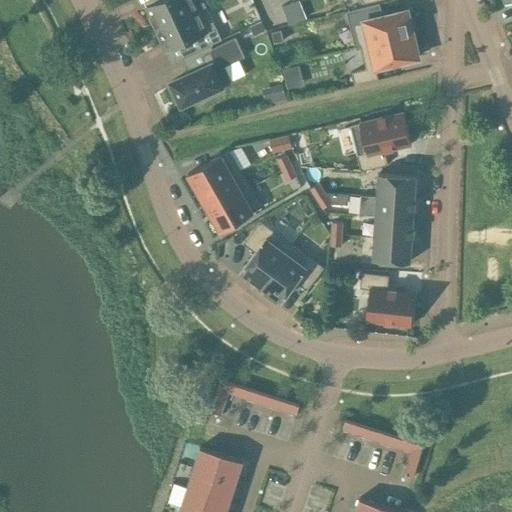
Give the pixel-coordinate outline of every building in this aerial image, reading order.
[(160,0),(147,6),(157,28),(206,6),(203,0),(160,0)] [(297,2),(284,7),(290,22),(303,18),(297,2)] [(380,4),(347,12),(349,24),(356,22),(361,46),(413,33),(408,10),(382,16),(380,4)] [(193,53),(222,39),(206,6),(157,28),(168,50),(187,41),(193,53)] [(272,32),(275,43),(284,40),(281,30),(272,32)] [(367,69),(353,72),(355,84),(379,78),(376,67),(419,57),(413,33),(361,46),(367,69)] [(210,49),(216,61),(216,63),(242,51),(236,37),(210,49)] [(245,56),(242,51),(216,63),(216,61),(172,82),(173,85),(169,87),(176,103),(180,101),(182,104),(202,95),(204,100),(219,92),(217,88),(232,81),(225,66),(245,56)] [(360,123),(350,125),(351,127),(358,155),(361,170),(388,164),(385,150),(412,143),(405,112),(360,123)] [(270,140),(273,151),(292,147),(289,135),(270,140)] [(241,170),(230,150),(188,173),(200,193),(241,170)] [(282,169),(292,165),(287,155),(278,159),(282,169)] [(296,176),(292,165),(282,169),(287,180),(296,176)] [(200,193),(210,211),(251,187),(241,170),(200,193)] [(379,173),(377,196),(415,198),(417,175),(379,173)] [(319,183),(311,188),(317,198),(325,193),(319,183)] [(210,211),(221,231),(262,207),(251,187),(210,211)] [(325,193),(317,198),(323,208),(330,204),(348,205),(349,194),(325,193)] [(361,195),(360,215),(376,216),(414,218),(415,198),(377,196),(361,195)] [(376,216),(375,236),(412,239),(414,218),(376,216)] [(292,244),(260,220),(243,243),(255,252),(242,270),(262,285),(292,244)] [(333,221),(332,233),(342,234),(343,222),(333,221)] [(341,246),(342,234),(332,233),(331,245),(341,246)] [(375,236),(373,259),(411,262),(412,239),(375,236)] [(262,285),(282,300),(296,281),(307,290),(324,267),(292,244),(262,285)] [(360,288),(370,289),(367,319),(412,324),(415,292),(387,289),(389,275),(362,272),(360,288)] [(228,392),(222,380),(216,400),(225,403),(228,392)] [(239,396),(242,386),(222,380),(228,392),(239,396)] [(251,399),(254,390),(242,386),(239,396),(251,399)] [(262,403),(265,394),(254,390),(251,399),(262,403)] [(274,407),(277,397),(265,394),(262,403),(274,407)] [(285,410),(288,401),(277,397),(274,407),(285,410)] [(225,403),(216,400),(212,412),(221,415),(225,403)] [(300,405),(288,401),(285,410),(297,414),(300,405)] [(346,419),(343,429),(354,433),(358,423),(346,419)] [(366,437),(369,427),(358,423),(354,433),(366,437)] [(377,440),(380,431),(369,427),(366,437),(377,440)] [(377,440),(389,444),(392,434),(380,431),(377,440)] [(389,444),(400,447),(403,438),(392,434),(389,444)] [(403,438),(400,447),(411,451),(424,444),(403,438)] [(424,444),(411,451),(408,462),(417,465),(424,444)] [(243,460),(220,453),(220,452),(201,446),(194,467),(237,480),(243,460)] [(417,465),(408,462),(404,474),(413,477),(417,465)] [(194,467),(188,486),(230,500),(237,480),(194,467)] [(188,486),(182,505),(202,511),(226,511),(230,500),(188,486)] [(401,511),(402,511),(383,505),(360,497),(355,511),(401,511)]
